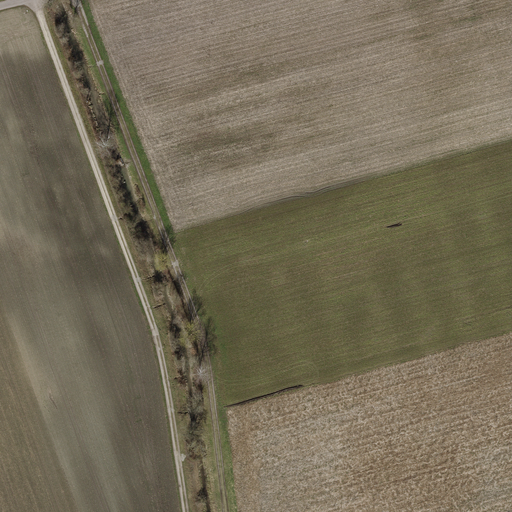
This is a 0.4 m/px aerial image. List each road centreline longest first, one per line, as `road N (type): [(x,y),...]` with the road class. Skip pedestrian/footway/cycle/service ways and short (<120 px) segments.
road 1 (track): [(35,0),(163,352),(188,511)]
road 2 (track): [(76,0),(199,327),(225,511)]
